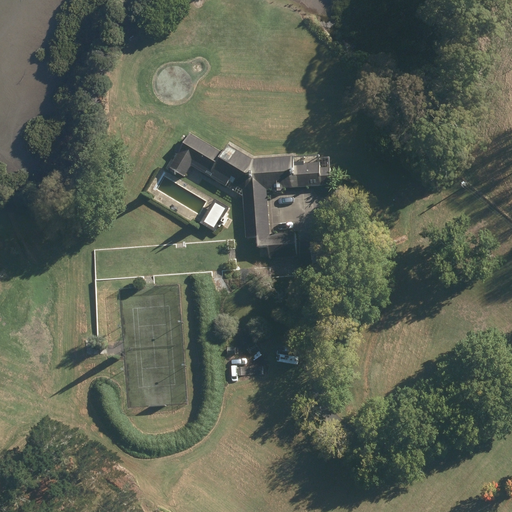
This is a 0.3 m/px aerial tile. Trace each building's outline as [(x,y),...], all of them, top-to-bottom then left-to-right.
[(267,247),(268,260),(295,258),(293,233),(269,235),(266,190),(271,189),(271,192),(282,191),(282,189),(330,186),(329,168),(318,168),(318,162),(292,164),(292,158),(252,161),(226,145),(221,154),(189,135),(169,169),(183,177),(189,166),(225,187),(228,183),(242,191),(245,238),(255,237),(255,248),(267,247)] [(199,224),(214,233),(229,208),(214,199),(199,224)] [(299,244),(301,267),(311,266),(311,265),(324,264),(322,242),(299,244)] [(238,302),(237,302),(235,302),(234,302),(232,302),(231,302),(230,303),(229,304),(228,305),(227,306),(227,308),(227,309),(227,311),(227,312),(227,313),(228,314),(229,315),(230,316),(231,317),(233,317),(234,318),(235,318),(237,317),(238,317),(239,316),(240,315),(241,314),(242,313),(242,312),(243,310),(243,309),(242,308),(242,306),(241,305),(240,304),(239,303),(238,302)] [(266,366),(240,366),(240,376),(266,376),(266,366)]
